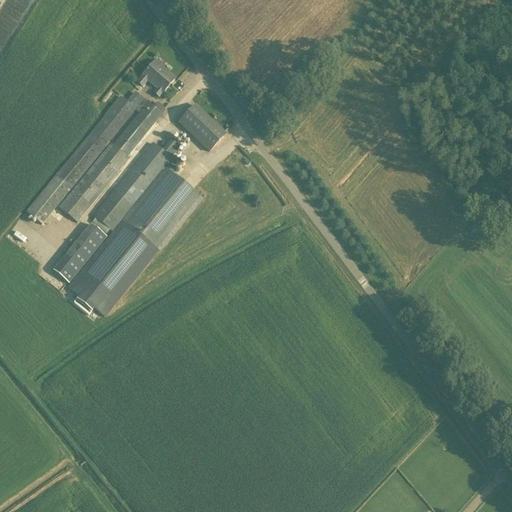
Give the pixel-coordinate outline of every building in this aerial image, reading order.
[(157,63),(156,62),(142,77),(136,83),(142,89),(148,82),(156,90),(153,94),(158,99),(162,95),(175,80),(169,75),(170,74),(163,69),(165,67),(158,61),(157,63)] [(160,114),(128,88),(109,111),(44,191),(25,213),(40,225),(59,204),(71,191),(83,176),(135,111),(139,114),(112,147),(113,147),(111,149),(109,147),(58,208),(76,223),(127,162),(125,160),(126,158),(127,159),(161,117),(162,115),(160,114)] [(210,151),(209,153),(226,136),(218,129),(195,107),(179,124),(180,123),(210,151)] [(93,218),(111,233),(180,148),(171,141),(162,152),(152,145),(93,218)] [(165,170),(68,289),(99,314),(104,318),(158,252),(159,252),(201,200),(192,192),(165,170)] [(106,239),(90,226),(52,272),(68,285),(106,239)]
